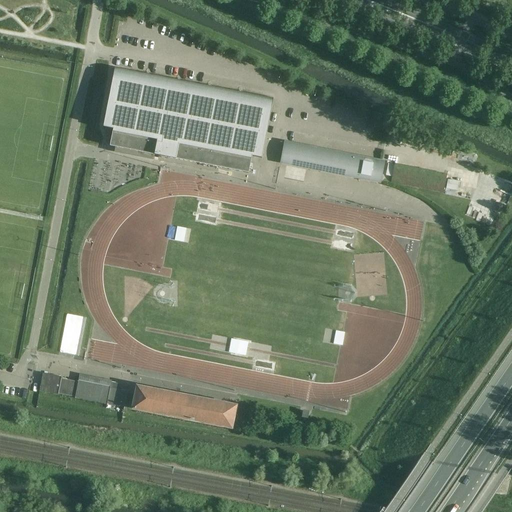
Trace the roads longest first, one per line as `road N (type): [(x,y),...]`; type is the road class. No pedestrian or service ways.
road 1 (tertiary): [(354,7),(511,66)]
road 2 (trunk): [(511,373),(417,511)]
road 3 (tertiary): [(511,61),(372,0)]
